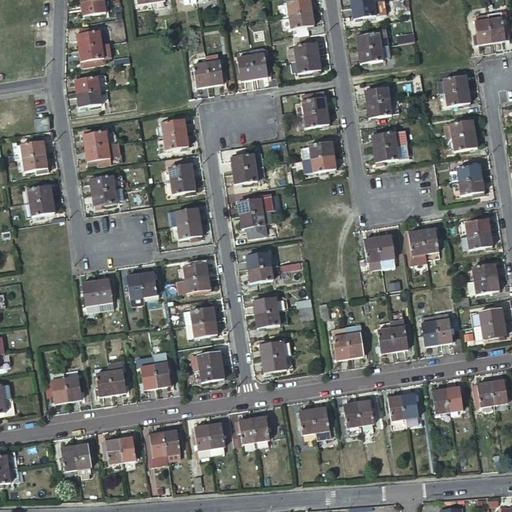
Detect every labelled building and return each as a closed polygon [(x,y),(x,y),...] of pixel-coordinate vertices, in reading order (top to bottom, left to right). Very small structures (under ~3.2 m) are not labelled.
[(103,0),(81,3),(83,16),(106,13),(105,7),(112,6),(111,0),(103,0)] [(134,0),(136,10),(149,8),(147,0),(134,0)] [(147,0),(149,8),(164,6),(162,0),(147,0)] [(299,0),(287,2),(289,16),(311,12),(309,0),(299,0)] [(373,3),(351,6),(353,21),(375,18),(373,3)] [(289,16),(291,29),(305,27),(313,26),(311,12),(289,16)] [(476,41),(476,45),(490,43),(487,19),(486,14),(474,16),(475,21),(473,21),(475,35),(476,41)] [(487,19),(490,43),(504,41),(500,17),(487,19)] [(291,29),(292,38),(306,36),(305,27),(291,29)] [(101,30),(79,33),(81,47),(103,44),(101,31),(101,30)] [(101,31),(103,44),(110,43),(108,30),(101,31)] [(355,35),(357,51),(379,47),(391,45),(389,30),(362,34),(361,34),(357,35),(355,35)] [(188,52),(203,52),(202,32),(188,32),(188,52)] [(397,43),(414,42),(413,32),(397,34),(397,43)] [(292,38),(293,47),(314,44),(313,40),(307,41),(306,36),(292,38)] [(103,44),(81,47),(83,60),(106,57),(105,56),(111,55),(110,43),(103,44)] [(293,47),(295,60),(317,57),(315,44),(314,44),(293,47)] [(391,45),(379,47),(381,59),(393,58),(391,45)] [(379,47),(357,51),(359,64),(381,61),(381,59),(379,47)] [(236,59),(239,81),(252,79),(249,56),(248,50),(236,52),(238,58),(236,59)] [(208,86),(221,84),(221,81),(224,81),(223,72),(220,73),(218,61),(216,61),(215,54),(203,56),(208,86)] [(249,56),(252,79),(266,77),(266,74),(268,74),(267,65),(264,66),(263,55),(249,56)] [(194,88),(208,86),(203,56),(191,58),(192,65),(191,66),(194,88)] [(295,60),(297,74),(311,72),(319,71),(317,57),(295,60)] [(75,81),(77,95),(108,90),(110,90),(108,71),(104,69),(101,69),(102,79),(98,79),(98,77),(75,81)] [(444,93),(467,90),(464,77),(461,77),(453,78),(441,80),(441,81),(436,83),(438,94),(444,93)] [(363,93),(365,106),(387,102),(393,101),(391,89),(392,89),(391,83),(387,84),(388,89),(363,93)] [(77,95),(79,108),(102,105),(102,102),(109,101),(108,90),(77,95)] [(446,107),(469,103),(467,90),(444,93),(446,107)] [(325,111),(323,98),(300,102),(301,115),(325,111)] [(365,106),(368,120),(390,116),(387,102),(365,106)] [(327,125),(325,111),(301,115),(304,129),(327,125)] [(35,120),(36,131),(48,129),(47,118),(35,120)] [(161,123),(163,137),(186,133),(184,119),(161,123)] [(472,120),(449,124),(449,125),(445,126),(443,128),(445,138),(451,137),(474,134),(472,120)] [(83,135),(85,148),(108,145),(118,143),(116,134),(113,131),(83,135)] [(163,137),(165,151),(188,147),(186,133),(163,137)] [(370,137),(372,150),(395,146),(392,133),(370,137)] [(474,134),(451,137),(445,138),(446,148),(449,150),(453,149),(453,151),(476,148),(474,134)] [(22,159),(45,155),(43,141),(39,142),(39,138),(31,140),(32,143),(20,145),(21,147),(18,147),(17,145),(14,145),(17,160),(20,159),(22,159)] [(307,146),(309,160),(332,156),(330,142),(307,146)] [(85,148),(88,162),(110,159),(108,145),(85,148)] [(302,161),(309,160),(307,146),(300,147),(302,161)] [(372,150),(375,164),(397,160),(395,146),(372,150)] [(231,157),(233,171),(256,167),(264,166),(262,152),(231,157)] [(24,172),(47,168),(45,155),(22,159),(24,172)] [(309,160),(311,173),(334,169),(332,156),(309,160)] [(304,174),(311,173),(309,160),(302,161),(304,174)] [(168,167),(170,181),(193,178),(191,164),(168,167)] [(456,168),(458,182),(481,178),(479,164),(456,168)] [(233,171),(235,184),(258,181),(256,167),(233,171)] [(113,175),(91,179),(93,193),(115,189),(113,175)] [(170,181),(172,194),(195,191),(193,178),(170,181)] [(458,182),(460,196),(472,194),(480,192),(483,192),(481,178),(458,182)] [(27,190),(30,203),(52,200),(50,186),(27,190)] [(115,189),(93,193),(95,206),(117,203),(117,201),(123,200),(122,188),(115,189)] [(238,203),(240,216),(263,213),(269,212),(268,200),(261,201),(260,199),(238,203)] [(30,203),(32,217),(55,214),(52,200),(30,203)] [(175,213),(177,226),(200,222),(198,209),(175,213)] [(240,216),(242,230),(265,226),(263,213),(240,216)] [(490,233),(488,219),(465,223),(467,237),(490,233)] [(177,226),(179,240),(202,237),(200,222),(177,226)] [(424,252),(438,250),(434,227),(421,229),(424,252)] [(411,254),(424,252),(421,229),(408,231),(411,254)] [(461,238),(463,250),(469,249),(469,251),(492,247),(490,233),(467,237),(461,238)] [(380,259),(393,257),(394,256),(392,241),(395,240),(394,237),(391,237),(391,234),(377,236),(380,259)] [(368,261),(380,259),(377,236),(364,238),(367,261),(368,261)] [(268,254),(246,257),(248,271),(271,268),(277,267),(275,254),(269,256),(268,254)] [(380,259),(381,266),(394,264),(393,257),(380,259)] [(368,261),(370,268),(381,266),(380,259),(368,261)] [(282,272),(300,268),(299,261),(280,265),(282,272)] [(183,267),(185,280),(208,277),(206,264),(183,267)] [(472,268),(474,282),(496,278),(494,265),(472,268)] [(271,268),(248,271),(250,285),(272,281),(271,268)] [(143,298),(156,295),(152,273),(140,275),(143,298)] [(130,300),(143,298),(140,275),(126,277),(130,300)] [(185,280),(188,294),(210,291),(208,277),(185,280)] [(474,282),(476,296),(498,292),(496,278),(474,282)] [(99,304),(112,302),(108,280),(95,282),(99,304)] [(85,307),(99,304),(95,282),(82,284),(85,307)] [(253,302),(255,315),(277,312),(288,310),(286,298),(275,300),(275,298),(253,302)] [(468,298),(455,300),(456,307),(469,305),(468,298)] [(311,299),(299,301),(300,308),(312,307),(311,299)] [(319,306),(321,320),(329,319),(327,304),(319,306)] [(312,307),(300,308),(301,321),(314,318),(312,307)] [(186,314),(187,326),(215,322),(212,308),(190,311),(190,313),(186,314)] [(478,313),(480,326),(503,323),(501,309),(478,313)] [(255,315),(257,329),(279,326),(277,312),(255,315)] [(438,345),(452,343),(452,340),(450,331),(449,321),(447,321),(446,315),(434,317),(438,345)] [(425,347),(438,345),(434,317),(421,319),(425,347)] [(403,321),(390,323),(391,329),(404,327),(403,321)] [(187,326),(189,338),(194,337),(194,341),(217,337),(215,322),(187,326)] [(480,326),(482,340),(505,336),(503,323),(480,326)] [(359,327),(346,330),(346,336),(360,334),(361,334),(359,327)] [(395,352),(407,350),(404,327),(391,329),(395,352)] [(332,332),(336,361),(350,359),(346,336),(346,330),(332,332)] [(363,357),(360,334),(346,336),(350,359),(363,357)] [(260,348),(261,361),(284,357),(290,356),(288,344),(282,345),(282,344),(260,348)] [(196,356),(198,369),(199,369),(221,366),(219,352),(196,356)] [(152,359),(157,389),(170,387),(170,385),(172,384),(170,371),(168,371),(166,365),(168,364),(166,354),(152,356),(152,359)] [(284,357),(261,361),(263,374),(286,371),(284,357)] [(140,369),(143,391),(157,389),(152,359),(136,362),(137,369),(140,369)] [(223,379),(221,366),(199,369),(201,383),(223,379)] [(108,368),(108,367),(96,369),(97,375),(95,376),(99,398),(112,396),(108,368)] [(108,368),(112,396),(129,393),(127,386),(124,387),(122,371),(121,371),(119,367),(108,368)] [(65,380),(64,373),(63,371),(51,373),(52,382),(65,380)] [(77,371),(64,373),(65,380),(68,403),(81,401),(77,371)] [(54,405),(68,403),(65,380),(52,382),(51,382),(53,398),(54,405)] [(494,410),(508,408),(504,381),(490,383),(494,410)] [(481,412),(494,410),(490,383),(477,385),(481,412)] [(1,386),(3,400),(11,399),(9,385),(1,386)] [(449,412),(463,410),(459,387),(446,390),(449,412)] [(436,414),(449,412),(446,390),(433,392),(434,397),(436,414)] [(405,419),(419,417),(416,394),(401,396),(405,419)] [(392,421),(405,419),(401,396),(388,398),(392,421)] [(12,399),(11,399),(3,400),(0,400),(0,413),(5,413),(5,416),(14,415),(12,399)] [(371,401),(357,404),(360,426),(361,431),(373,429),(372,424),(374,424),(371,401)] [(357,404),(344,405),(347,428),(360,426),(357,404)] [(317,440),(331,438),(326,408),(313,410),(317,440)] [(304,442),(317,440),(313,410),(300,412),(304,442)] [(256,450),(268,448),(267,441),(269,440),(268,431),(266,421),(266,417),(252,420),(256,450)] [(244,452),(256,450),(252,420),(238,422),(239,425),(240,435),(242,444),(243,444),(244,452)] [(212,455),(223,454),(223,447),(225,447),(224,438),(222,428),(222,424),(208,427),(212,455)] [(198,457),(212,455),(208,427),(194,429),(195,434),(192,435),(193,445),(197,445),(198,457)] [(177,431),(163,433),(166,456),(179,454),(180,454),(177,431)] [(163,433),(149,435),(150,439),(153,458),(166,456),(163,433)] [(122,463),(136,461),(133,438),(119,440),(122,463)] [(167,461),(166,456),(153,458),(150,439),(147,439),(151,466),(167,464),(167,461)] [(109,465),(122,463),(119,440),(106,442),(109,465)] [(78,470),(91,468),(88,445),(74,447),(78,470)] [(64,472),(78,470),(74,447),(61,449),(64,472)] [(0,471),(17,469),(15,453),(0,455),(0,471)] [(18,468),(17,469),(0,471),(0,485),(0,486),(19,483),(18,468)] [(155,472),(148,473),(152,497),(158,496),(155,472)]
